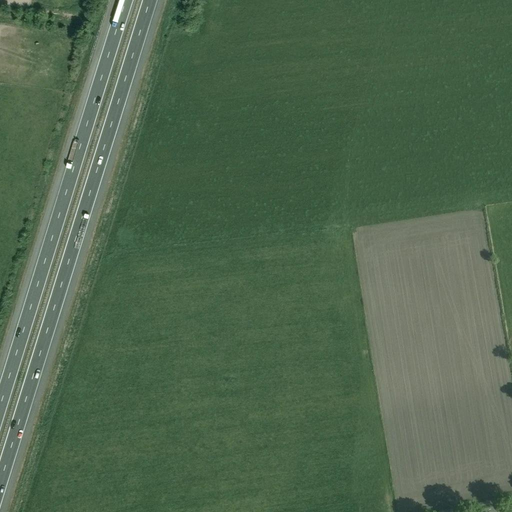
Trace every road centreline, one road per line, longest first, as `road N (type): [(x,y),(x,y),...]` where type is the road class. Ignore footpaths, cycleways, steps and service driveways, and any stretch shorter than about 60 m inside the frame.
road 1 (motorway): [(0,484),(150,0)]
road 2 (motorway): [(127,0),(0,407)]
